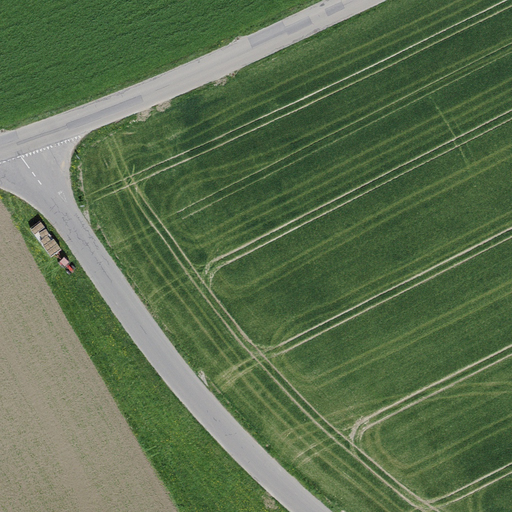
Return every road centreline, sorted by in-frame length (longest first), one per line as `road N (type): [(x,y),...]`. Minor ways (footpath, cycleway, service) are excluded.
road 1 (tertiary): [(16,143),(169,366),(310,511)]
road 2 (tertiary): [(357,0),(201,72),(16,143)]
